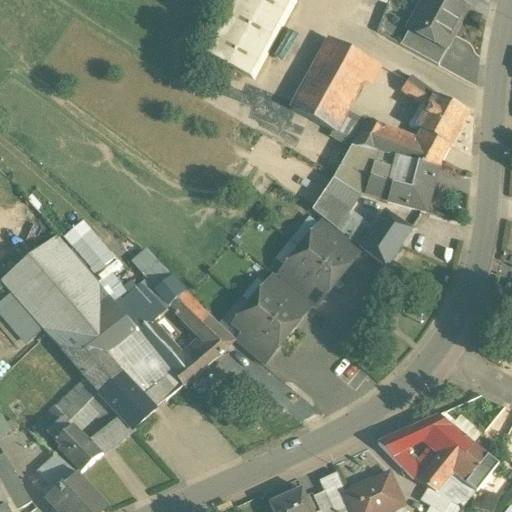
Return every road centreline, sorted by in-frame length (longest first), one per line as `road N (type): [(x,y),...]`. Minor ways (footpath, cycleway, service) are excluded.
road 1 (tertiary): [(436,353),(488,249),(492,97),(510,0)]
road 2 (tertiary): [(167,511),(373,414),(436,353)]
road 3 (track): [(196,88),(53,0)]
